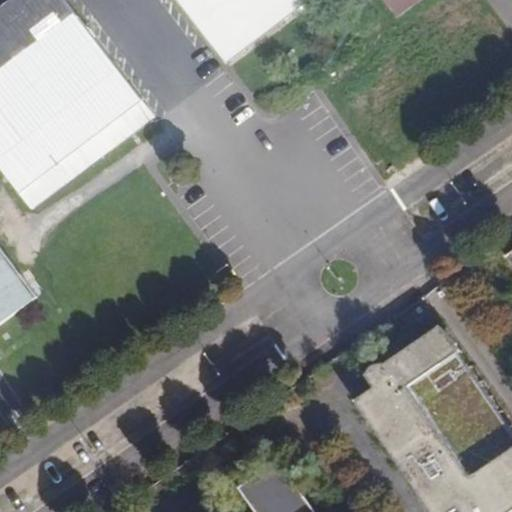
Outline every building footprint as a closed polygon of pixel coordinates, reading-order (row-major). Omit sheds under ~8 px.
[(0,172),(29,210),(151,115),(61,0),(8,0),(0,6),(0,172)] [(178,0),(224,59),(300,0),(178,0)] [(390,0),(399,11),(413,0),(390,0)] [(0,248),(0,317),(33,291),(0,248)] [(461,362),(442,337),(368,387),(378,403),(358,415),(427,511),(511,511),(511,463),(474,489),(410,397),(461,362)] [(323,511),(282,450),(243,476),(263,507),(255,511),(242,511),(236,503),(222,511),(323,511)]
